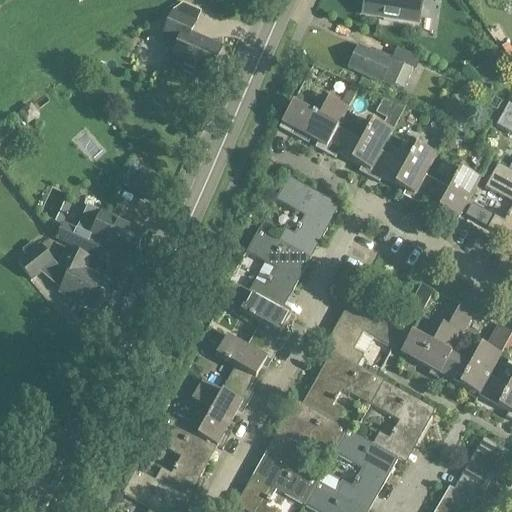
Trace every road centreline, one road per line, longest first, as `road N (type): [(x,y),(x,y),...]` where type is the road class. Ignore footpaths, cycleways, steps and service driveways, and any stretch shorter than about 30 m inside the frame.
road 1 (secondary): [(43,511),(179,243),(288,0)]
road 2 (residential): [(364,200),(305,311),(298,369),(204,511)]
road 3 (residential): [(511,296),(364,200)]
